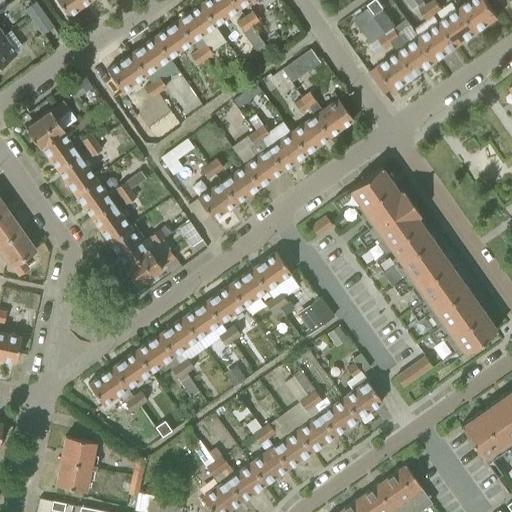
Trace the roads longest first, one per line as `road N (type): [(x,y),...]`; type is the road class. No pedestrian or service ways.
road 1 (residential): [(45,388),(390,132)]
road 2 (residential): [(511,362),(297,511)]
road 3 (residential): [(45,388),(72,254),(0,153)]
road 4 (residential): [(511,300),(390,132)]
road 5 (residential): [(0,105),(165,0)]
road 6 (residential): [(390,132),(300,0)]
road 7 (residential): [(390,132),(511,44)]
